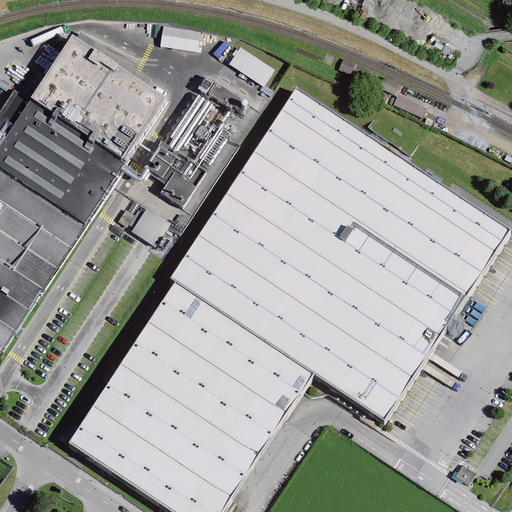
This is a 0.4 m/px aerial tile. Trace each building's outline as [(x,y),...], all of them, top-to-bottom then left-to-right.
[(162,47),(200,49),(201,29),(163,26),(162,47)] [(167,97),(72,34),(5,135),(0,142),(0,355),(127,166),(123,163),(167,97)] [(239,47),(230,65),(266,84),(276,66),(239,47)] [(344,58),(340,69),(361,78),(366,66),(344,58)] [(508,231),(295,89),(170,278),(175,281),(311,370),(385,418),(508,231)] [(0,113),(0,125),(6,129),(17,111),(5,104),(0,113)] [(175,511),(220,511),(311,370),(175,281),(70,440),(175,511)] [(475,476),(462,468),(455,479),(468,487),(475,476)]
